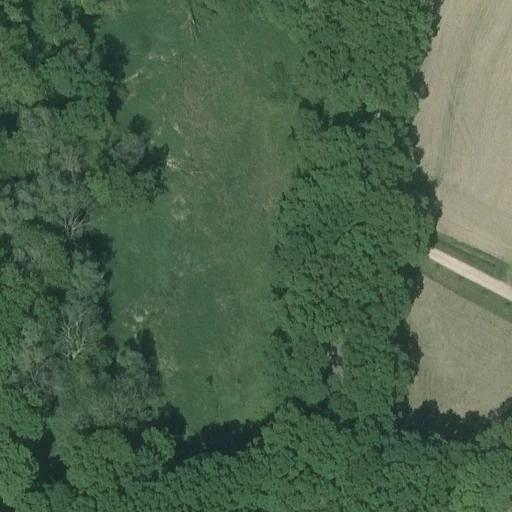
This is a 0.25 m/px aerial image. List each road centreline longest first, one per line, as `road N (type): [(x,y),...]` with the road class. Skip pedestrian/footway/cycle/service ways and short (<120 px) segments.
road 1 (secondary): [(318,511),(357,79),(386,0)]
road 2 (track): [(511,295),(378,229)]
